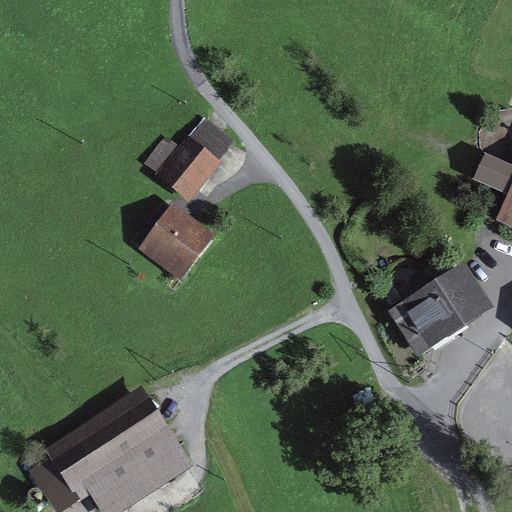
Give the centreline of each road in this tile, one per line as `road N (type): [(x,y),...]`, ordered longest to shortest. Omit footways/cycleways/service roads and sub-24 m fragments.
road 1 (unclassified): [(177,0),(189,64),(313,220),(383,370),(467,470),(488,511)]
road 2 (track): [(349,305),(211,371),(196,417),(197,471),(135,511)]
